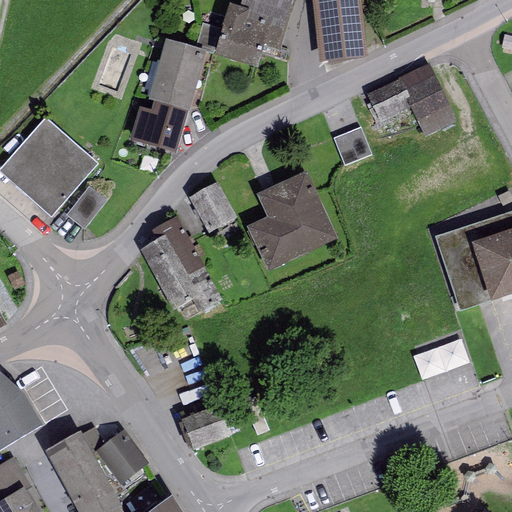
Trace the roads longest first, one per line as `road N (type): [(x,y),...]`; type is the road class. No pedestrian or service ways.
road 1 (residential): [(70,299),(181,176),(280,107),(459,21)]
road 2 (residential): [(205,509),(511,389)]
road 3 (residential): [(70,299),(205,509)]
